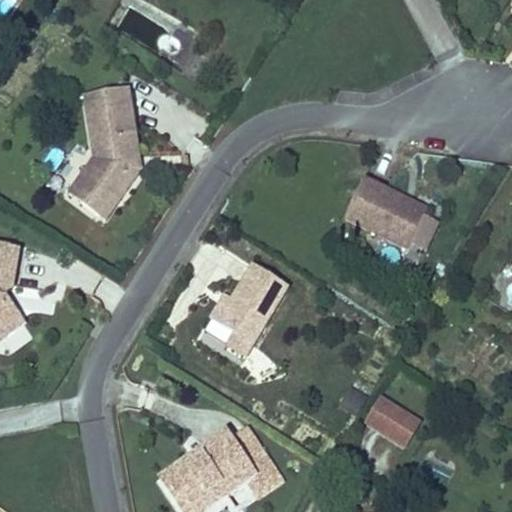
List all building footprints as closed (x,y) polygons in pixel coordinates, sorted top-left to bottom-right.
[(114,192),(122,197),(139,173),(130,168),(131,166),(133,159),(134,153),(133,147),(142,147),(131,84),(87,92),(96,153),(87,168),(98,176),(85,197),(104,210),(114,192)] [(131,166),(130,168),(139,173),(145,164),(142,147),(133,147),(134,153),(133,159),(131,166)] [(87,168),(73,190),(85,197),(98,176),(87,168)] [(423,216),(427,208),(411,200),(407,208),(399,205),(403,197),(363,178),(343,219),(407,249),(409,244),(423,216)] [(114,192),(104,210),(110,215),(122,197),(114,192)] [(407,208),(411,200),(403,197),(399,205),(407,208)] [(439,223),(423,216),(409,244),(425,252),(439,223)] [(16,295),(21,295),(25,259),(0,256),(0,336),(12,351),(37,330),(22,312),(14,311),(16,295)] [(228,300),(216,321),(231,330),(250,340),(282,284),(248,264),(228,300)] [(209,317),(216,321),(228,300),(221,296),(209,317)] [(241,356),(250,340),(231,330),(223,345),(241,356)] [(0,351),(4,357),(12,351),(0,336),(0,351)] [(356,419),(367,399),(349,389),(338,410),(356,419)] [(404,449),(420,422),(379,397),(362,424),(404,449)] [(246,427),(230,437),(253,472),(269,462),(246,427)] [(206,489),(213,500),(254,474),(253,472),(230,437),(225,430),(198,447),(204,455),(163,482),(179,507),(206,489)] [(198,447),(158,474),(163,482),(204,455),(198,447)] [(179,507),(182,511),(195,511),(213,500),(206,489),(179,507)]
